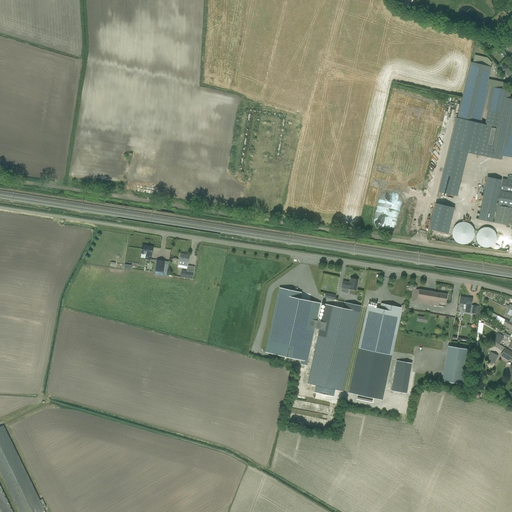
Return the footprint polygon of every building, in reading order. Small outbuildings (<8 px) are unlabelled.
[(489,27),(496,34),(500,31),(493,23),(489,27)] [(258,103),(89,62),(71,170),(124,180),(130,138),(161,143),(155,185),(240,198),(243,178),(246,178),(258,103)] [(491,67),(470,62),(457,118),(481,123),(490,86),(487,85),(491,67)] [(501,71),(506,78),(511,73),(507,66),(501,71)] [(502,156),(511,157),(511,98),(509,98),(511,91),(491,87),(486,110),(488,110),(485,125),(479,155),(502,160),(502,156)] [(456,118),(439,191),(457,195),(467,153),(479,155),(485,125),(456,118)] [(145,179),(149,180),(151,171),(138,169),(137,174),(137,176),(137,177),(145,178),(145,179)] [(494,222),(508,225),(511,209),(511,207),(511,176),(507,176),(507,180),(503,179),(500,191),(497,205),(494,222)] [(487,177),(478,219),(492,222),(501,180),(487,177)] [(473,193),(473,191),(472,189),(471,187),(469,186),(467,185),(465,185),(463,186),(462,187),(461,188),(460,190),(460,193),(461,195),(462,196),(464,197),(466,198),(468,198),(470,197),(472,195),(473,193)] [(475,202),(475,200),(474,199),(473,198),(471,197),(470,198),(468,198),(467,199),(467,200),(466,201),(466,203),(467,205),(468,206),(469,207),(471,207),(472,207),(474,206),(475,205),(475,203),(475,202)] [(435,206),(429,232),(448,236),(454,210),(435,206)] [(452,230),(452,232),(452,234),(452,236),(453,238),(454,240),(455,241),(457,243),(459,244),(461,244),(463,244),(465,244),(467,244),(469,243),(471,241),(472,240),(473,238),(474,236),(474,234),(474,232),(474,230),(473,228),(472,226),(471,224),(469,223),(467,222),(465,222),(463,222),(461,222),(459,222),(457,223),(455,225),(454,226),(453,228),(452,230)] [(488,227),(486,227),(484,227),(482,228),(480,229),(479,230),(478,232),(477,233),(476,235),(476,237),(476,239),(476,241),(477,242),(478,244),(480,245),(481,246),(483,247),(485,248),(487,248),(488,248),(490,247),(492,246),(493,245),(495,243),(496,242),(496,240),(496,238),(496,236),(496,234),(495,233),(494,231),(493,230),(491,229),(490,228),(488,227)] [(145,259),(151,260),(151,255),(152,255),(153,247),(142,245),(141,253),(146,254),(145,259)] [(178,265),(187,267),(190,255),(180,253),(178,265)] [(155,271),(163,272),(165,261),(157,260),(155,271)] [(181,277),(192,279),(193,273),(182,271),(181,277)] [(342,288),(356,290),(358,279),(350,278),(350,282),(343,281),(342,288)] [(361,306),(345,302),(344,308),(325,304),(321,321),(316,320),(320,303),(300,299),(301,292),(279,288),(265,352),(301,360),(300,364),(306,365),(314,328),(319,329),(307,384),(315,385),(314,392),(333,396),(335,389),(343,391),(361,306)] [(412,302),(438,306),(439,302),(445,303),(447,294),(414,289),(412,302)] [(465,312),(470,313),(472,299),(460,297),(459,303),(466,304),(465,312)] [(382,400),(402,308),(380,303),(379,309),(367,306),(348,392),(382,400)] [(492,313),(491,315),(497,318),(495,320),(503,325),(505,320),(493,313),(492,313)] [(505,320),(503,325),(511,330),(511,323),(509,322),(505,320)] [(493,341),(499,345),(504,336),(497,333),(493,341)] [(509,359),(511,361),(511,360),(511,353),(499,345),(493,341),(491,345),(503,351),(500,355),(509,360),(509,359)] [(468,349),(447,346),(442,381),(462,384),(468,349)] [(487,360),(494,363),(497,356),(490,352),(487,360)] [(391,391),(406,393),(411,363),(396,361),(391,391)] [(3,426),(0,427),(0,472),(19,511),(45,511),(44,511),(45,511),(3,426)] [(0,511),(13,511),(0,484),(0,511)]
